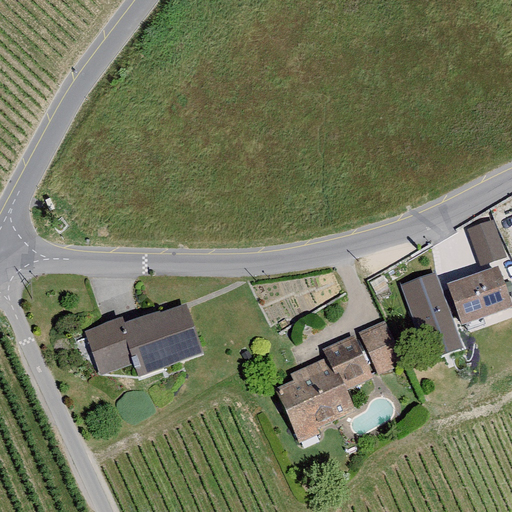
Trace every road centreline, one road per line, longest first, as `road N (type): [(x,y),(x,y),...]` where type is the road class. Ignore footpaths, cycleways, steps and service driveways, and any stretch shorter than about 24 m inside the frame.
road 1 (residential): [(4,274),(270,263),(385,240),(511,186)]
road 2 (residential): [(144,0),(94,64),(0,238)]
road 3 (residential): [(4,274),(109,511)]
